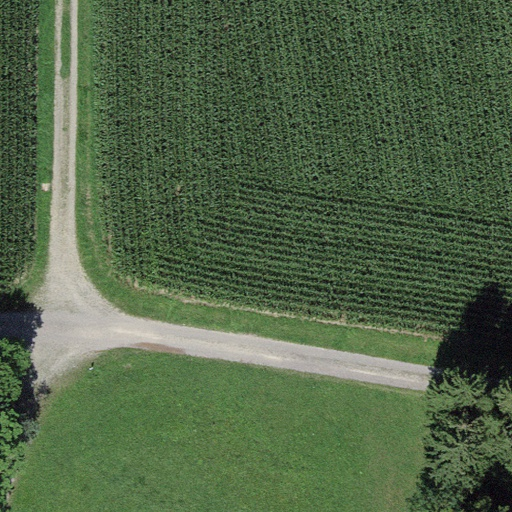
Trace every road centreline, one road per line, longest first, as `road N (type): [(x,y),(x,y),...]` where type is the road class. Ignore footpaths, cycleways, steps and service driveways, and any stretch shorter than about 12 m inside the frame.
road 1 (track): [(511,403),(66,332)]
road 2 (track): [(66,332),(68,0)]
road 3 (track): [(66,332),(2,511)]
